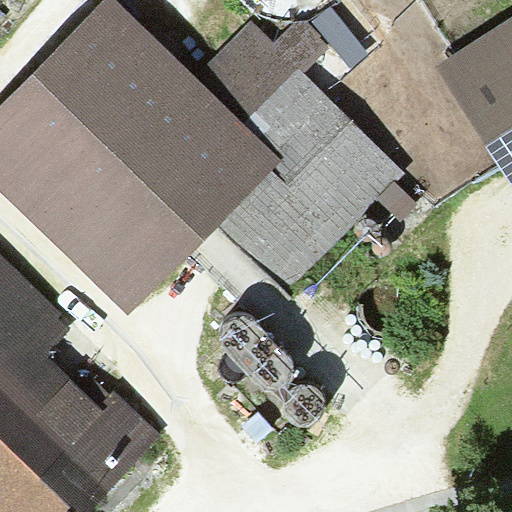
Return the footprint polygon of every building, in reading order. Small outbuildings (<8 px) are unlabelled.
[(218,225),(287,293),(404,175),(299,71),(327,43),(305,22),(249,22),(187,86),(99,0),(93,0),(0,95),(0,188),(129,315),(218,225)] [(511,177),(511,28),(444,73),(511,177)] [(0,511),(79,511),(149,441),(114,408),(110,411),(90,392),(75,408),(60,393),(46,408),(1,364),(45,319),(0,274),(0,511)] [(373,333),(380,335),(392,333),(397,329),(402,323),(404,317),(404,308),(401,299),(396,294),(388,290),(380,289),(369,292),(360,302),(358,310),(359,317),(361,323),(366,329),(373,333)] [(226,358),(233,359),(245,357),(250,353),(255,347),(257,342),(257,332),(254,324),(249,318),(241,314),(233,313),(222,316),(213,327),(211,334),(212,341),(214,348),(219,353),(226,358)] [(259,392),(266,393),(278,391),(283,387),(288,381),(290,375),(290,366),(287,358),(282,352),(274,348),(266,347),(255,350),(246,361),(244,368),(245,375),(247,381),(252,387),(259,392)] [(291,427),(299,429),(310,426),(316,422),(320,417),(323,411),(323,401),(320,393),(314,387),(307,383),(299,382),(288,385),(279,396),(277,403),(277,410),(280,417),(284,423),(291,427)]
